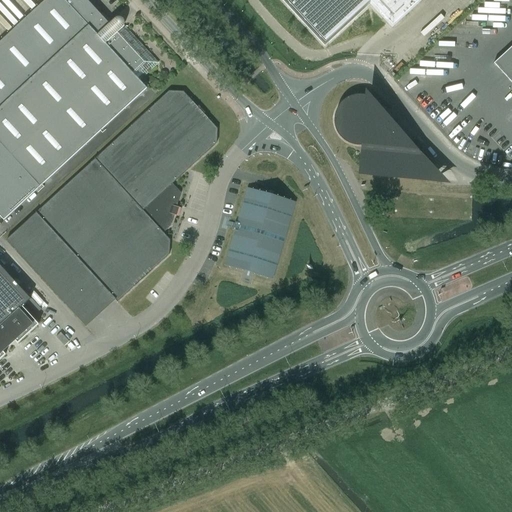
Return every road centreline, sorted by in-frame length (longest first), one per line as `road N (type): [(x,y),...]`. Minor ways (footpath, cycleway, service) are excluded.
road 1 (unclassified): [(98,511),(511,348)]
road 2 (unclassified): [(0,397),(129,334),(167,303),(192,269),(226,172),(254,139)]
road 3 (primary): [(313,332),(65,466)]
road 4 (primary): [(65,466),(120,451),(323,362)]
road 5 (unclassified): [(297,102),(337,73),(366,73),(463,169),(511,180)]
road 6 (tertiary): [(391,271),(297,102)]
road 7 (tertiary): [(145,0),(271,123)]
road 8 (unknown): [(511,26),(488,51),(474,93),(489,128),(511,137)]
road 9 (tertiary): [(297,102),(215,0)]
road 10 (primary): [(375,349),(416,353),(444,319),(478,296)]
